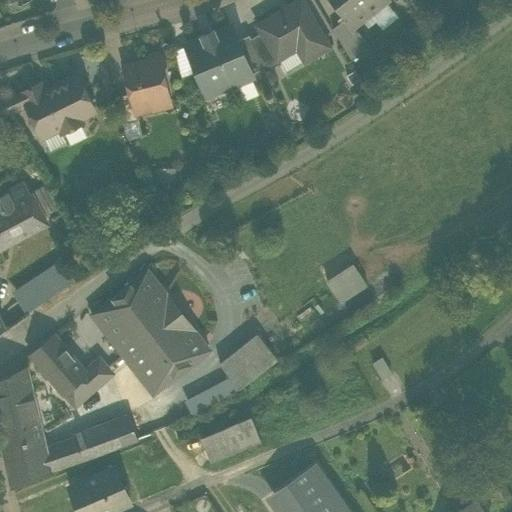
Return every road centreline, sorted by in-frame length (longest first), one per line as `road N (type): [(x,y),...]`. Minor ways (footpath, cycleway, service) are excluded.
road 1 (residential): [(0,357),(193,218),(386,104),(511,11)]
road 2 (residential): [(134,511),(436,383),(511,315)]
road 3 (residential): [(0,58),(179,0)]
